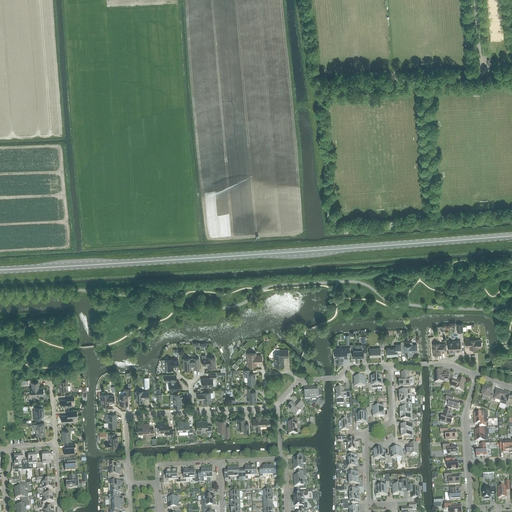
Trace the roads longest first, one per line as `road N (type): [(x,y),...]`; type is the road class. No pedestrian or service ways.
road 1 (secondary): [(0,270),(511,236)]
road 2 (residential): [(130,482),(127,416),(265,408),(299,380),(333,378)]
road 3 (residential): [(393,511),(391,504),(369,500),(366,444),(368,431),(391,420),(389,365)]
